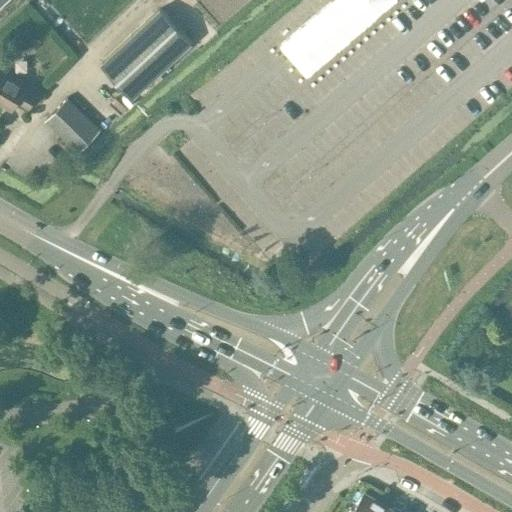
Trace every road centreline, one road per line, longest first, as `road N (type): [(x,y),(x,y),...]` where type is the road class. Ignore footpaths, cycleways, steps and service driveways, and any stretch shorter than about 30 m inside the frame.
road 1 (secondary): [(377,279),(327,313),(287,324),(131,292)]
road 2 (tertiary): [(325,388),(465,208),(473,187)]
road 3 (residential): [(301,511),(357,451),(481,511)]
road 4 (secondary): [(325,388),(511,492)]
road 5 (secondary): [(131,292),(302,376)]
road 6 (secondary): [(302,376),(203,511)]
road 7 (secondary): [(0,217),(131,292)]
road 8 (secondary): [(239,511),(325,388)]
road 9 (tertiary): [(473,187),(454,195),(377,279)]
road 10 (tertiary): [(377,279),(302,376)]
